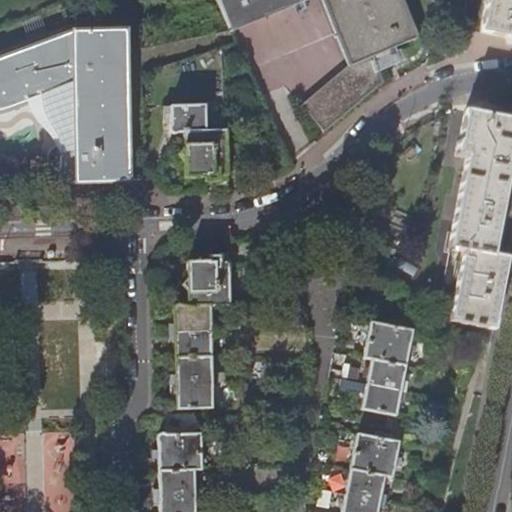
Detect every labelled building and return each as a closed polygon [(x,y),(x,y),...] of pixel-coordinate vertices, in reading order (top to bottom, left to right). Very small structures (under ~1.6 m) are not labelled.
[(216,0),(230,35),(292,8),(302,4),(312,0),(216,0)] [(404,7),(401,0),(321,0),(336,38),(404,7)] [(511,0),(484,0),(484,2),(485,2),(479,33),(504,37),(507,44),(511,45),(511,0)] [(302,4),(292,8),(296,15),(298,16),(301,16),(303,15),(304,14),(305,11),(302,4)] [(418,39),(404,7),(336,38),(348,69),(374,58),(418,39)] [(447,47),(451,48),(459,49),(464,29),(464,28),(451,26),(447,47)] [(76,184),(129,183),(124,33),(72,35),(74,86),(75,157),(76,184)] [(74,86),(72,35),(0,59),(0,111),(1,111),(18,106),(74,86)] [(383,84),(374,58),(348,69),(301,108),(323,135),(383,84)] [(204,107),(169,109),(170,135),(183,135),(185,179),(204,178),(204,183),(227,182),(225,132),(206,133),(204,107)] [(463,252),(507,260),(511,233),(511,120),(464,112),(458,142),(457,142),(454,157),(465,159),(447,248),(463,252)] [(60,185),(76,184),(75,157),(65,157),(62,158),(61,159),(59,161),(60,185)] [(449,322),(493,330),(500,294),(507,260),(463,252),(449,322)] [(187,292),(187,308),(208,308),(230,307),(228,265),(228,258),(220,258),(205,259),(206,264),(185,266),(186,279),(187,292)] [(274,262),(266,262),(266,272),(275,272),(274,262)] [(296,285),(267,287),(268,300),(297,298),(296,285)] [(305,305),(276,306),(277,320),(306,319),(305,305)] [(187,308),(174,309),(175,334),(210,334),(208,308),(187,308)] [(393,321),(391,327),(409,331),(410,324),(393,321)] [(395,417),(398,401),(400,393),(401,385),(407,354),(409,346),(411,331),(409,331),(391,327),(369,323),(363,359),(371,360),(360,410),(395,417)] [(210,334),(175,334),(176,359),(177,376),(178,394),(178,410),(213,409),(212,384),(212,375),(210,334)] [(218,376),(212,375),(212,384),(236,383),(235,370),(220,370),(218,376)] [(262,371),(250,371),(251,390),(266,390),(266,377),(262,377),(262,371)] [(363,385),(340,380),(338,388),(345,390),(346,387),(362,391),(363,385)] [(374,438),(395,442),(396,437),(375,433),(374,438)] [(183,435),(166,435),(159,436),(160,511),(195,511),(195,472),(203,472),(201,434),(183,435)] [(398,443),(395,442),(374,438),(356,435),(340,511),(376,511),(383,478),(392,479),(398,443)]
